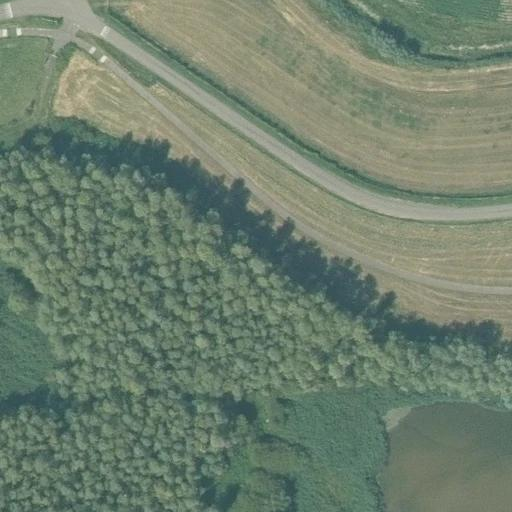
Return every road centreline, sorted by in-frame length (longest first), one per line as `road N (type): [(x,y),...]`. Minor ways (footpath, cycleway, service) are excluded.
road 1 (unclassified): [(53,6),(78,14),(368,202),(460,215),(511,210)]
road 2 (unknown): [(0,140),(34,124),(64,35)]
